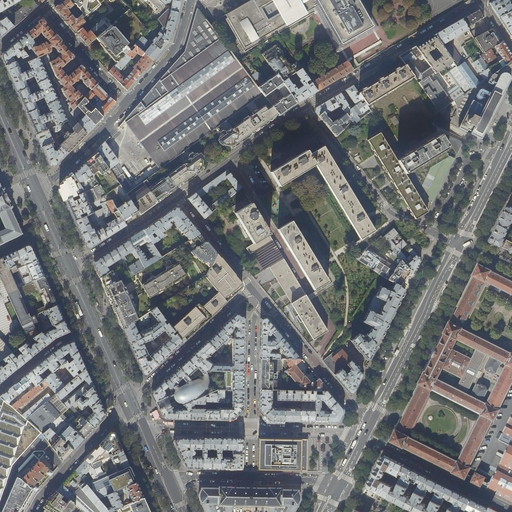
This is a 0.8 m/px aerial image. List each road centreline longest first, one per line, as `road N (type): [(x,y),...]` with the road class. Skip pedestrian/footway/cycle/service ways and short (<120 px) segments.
road 1 (residential): [(305,106),(391,213),(459,242)]
road 2 (residential): [(480,0),(305,106)]
road 3 (primary): [(367,424),(459,242)]
road 4 (residential): [(252,286),(128,401)]
road 5 (residential): [(362,435),(511,510)]
road 6 (residential): [(305,106),(177,197)]
road 7 (residential): [(367,424),(267,304)]
road 8 (residential): [(30,511),(128,401)]
road 9 (residential): [(250,429),(253,317),(267,304)]
road 10 (residential): [(36,196),(127,104)]
road 11 (residential): [(177,197),(69,268)]
road 12 (residential): [(43,9),(127,104)]
road 13 (residential): [(127,104),(177,45),(189,0)]
